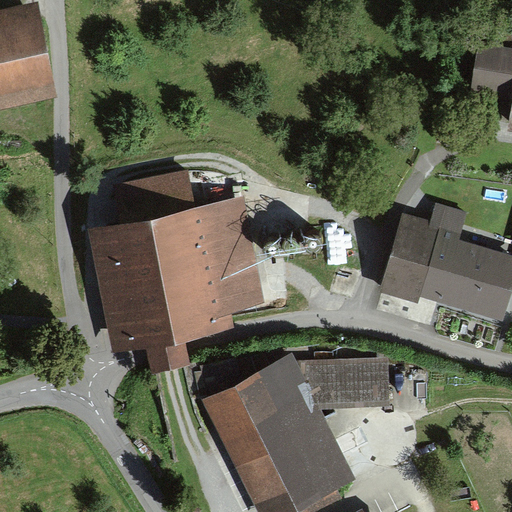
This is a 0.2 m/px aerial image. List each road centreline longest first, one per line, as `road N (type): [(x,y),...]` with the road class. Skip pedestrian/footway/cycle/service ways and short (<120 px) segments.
road 1 (track): [(79,340),(93,200),(114,176),(188,157),(355,222),(372,243),(353,317)]
road 2 (residential): [(85,380),(140,355),(239,329),(342,314),(511,359)]
road 3 (residential): [(55,0),(67,260),(85,380)]
road 4 (track): [(372,243),(427,157),(486,127),(511,132)]
road 5 (track): [(228,511),(181,417),(171,368)]
road 6 (residential): [(85,380),(161,511)]
road 7 (track): [(329,511),(388,483),(373,420)]
